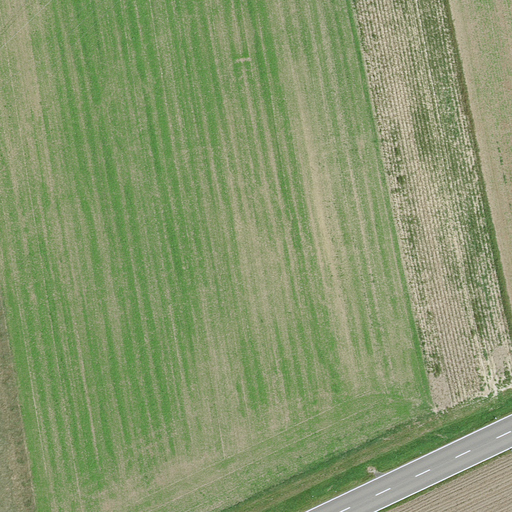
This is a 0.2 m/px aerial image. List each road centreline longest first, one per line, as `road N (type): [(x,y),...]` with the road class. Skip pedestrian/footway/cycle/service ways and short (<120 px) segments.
road 1 (track): [(244,511),(511,385)]
road 2 (tertiary): [(511,430),(340,511)]
